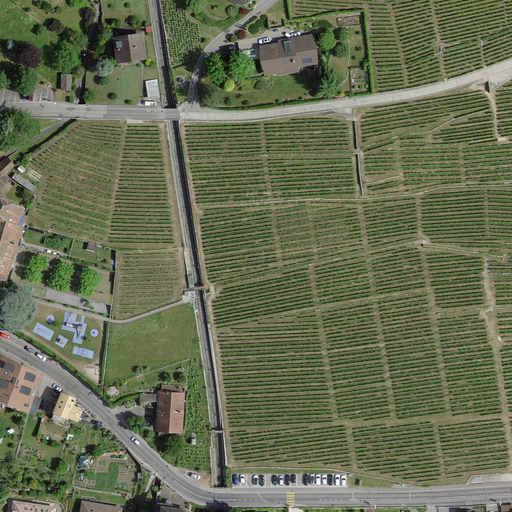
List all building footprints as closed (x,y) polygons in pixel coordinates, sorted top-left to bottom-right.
[(143,33),(113,37),(116,61),(147,57),(143,33)] [(314,34),(260,44),(265,73),(319,62),(314,34)] [(71,75),(61,75),(61,90),(71,90),(71,75)] [(157,79),(145,81),(148,97),(160,95),(157,79)] [(0,282),(4,284),(25,207),(0,197),(0,187),(3,190),(12,181),(5,176),(13,168),(4,161),(0,164),(0,282)] [(88,244),(87,252),(94,253),(96,245),(88,244)] [(43,375),(1,356),(0,358),(0,400),(29,413),(43,375)] [(52,410),(78,419),(81,408),(71,404),(74,395),(60,389),(52,410)] [(158,390),(156,430),(184,431),(185,391),(158,390)] [(14,501),(12,511),(56,511),(57,506),(14,501)] [(83,501),(81,511),(123,511),(124,507),(83,501)]
